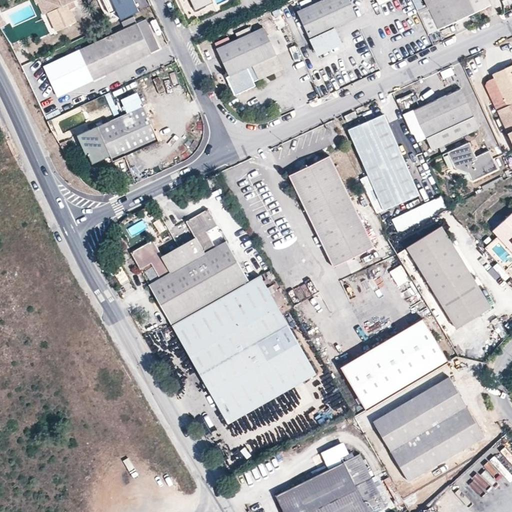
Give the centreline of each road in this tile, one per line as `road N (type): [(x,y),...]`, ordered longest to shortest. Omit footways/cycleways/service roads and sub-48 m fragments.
road 1 (tertiary): [(231,511),(66,226)]
road 2 (residential): [(511,24),(232,154)]
road 3 (residential): [(232,154),(66,226)]
road 4 (residential): [(160,0),(232,154)]
road 5 (tertiary): [(66,226),(0,79)]
